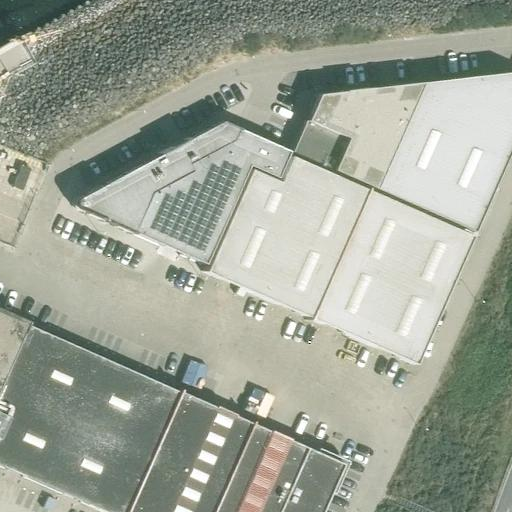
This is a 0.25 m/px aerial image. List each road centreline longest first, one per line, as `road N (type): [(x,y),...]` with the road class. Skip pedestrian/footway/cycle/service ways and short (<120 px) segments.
road 1 (unclassified): [(511,37),(242,68),(70,158),(29,242)]
road 2 (unclassified): [(411,409),(29,242)]
road 3 (unclassified): [(411,409),(511,184)]
